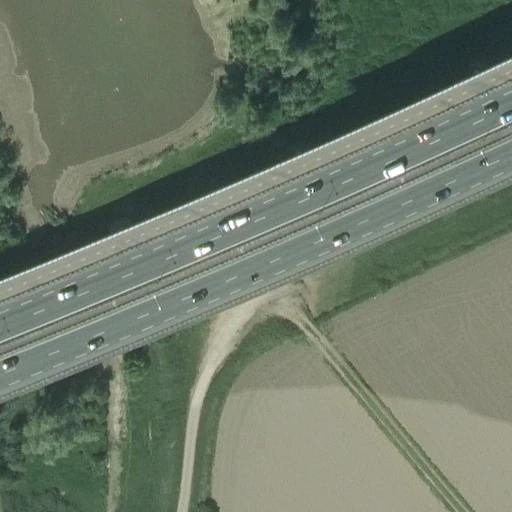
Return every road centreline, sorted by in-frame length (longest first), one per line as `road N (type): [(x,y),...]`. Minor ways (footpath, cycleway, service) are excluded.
road 1 (trunk): [(511,87),(0,322)]
road 2 (trunk): [(0,369),(511,140)]
road 3 (track): [(461,511),(301,316),(267,306),(246,317),(209,368)]
